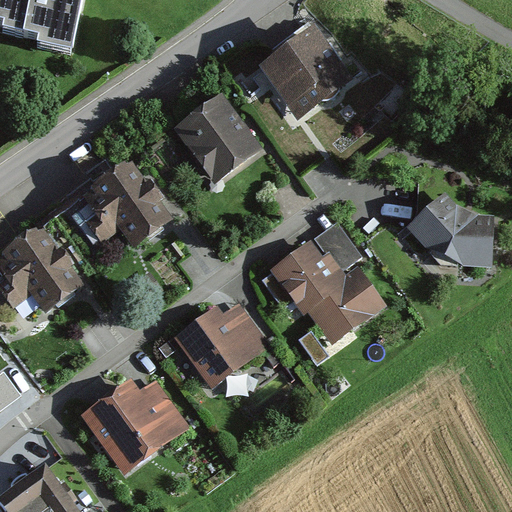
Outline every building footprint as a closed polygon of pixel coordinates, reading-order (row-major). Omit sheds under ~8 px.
[(0,0),(0,27),(11,30),(9,38),(42,44),(40,51),(73,58),(85,0),(0,0)] [(358,84),(323,33),(268,71),(303,121),(358,84)] [(267,157),(229,102),(185,132),(223,187),(267,157)] [(87,226),(100,244),(122,228),(140,253),(175,227),(132,168),(88,200),(100,217),(87,226)] [(88,200),(43,232),(68,267),(100,244),(87,226),(100,217),(88,200)] [(465,212),(450,200),(417,233),(440,254),(464,268),(496,271),(498,221),(483,220),(465,212)] [(342,231),(282,276),(336,347),(388,308),(357,267),(365,261),(342,231)] [(68,267),(43,232),(0,262),(0,267),(11,283),(2,290),(14,307),(33,293),(47,312),(82,286),(68,267)] [(218,309),(174,342),(212,393),(272,349),(239,306),(224,317),(218,309)] [(313,333),(301,340),(318,367),(330,359),(313,333)] [(132,382),(81,420),(125,479),(192,430),(156,382),(141,394),(132,382)] [(83,511),(53,472),(8,506),(12,511),(83,511)]
